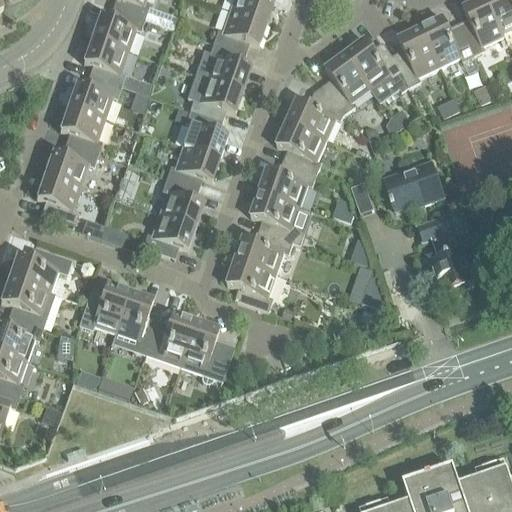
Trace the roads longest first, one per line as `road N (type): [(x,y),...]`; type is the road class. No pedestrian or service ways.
road 1 (secondary): [(427,379),(0,508)]
road 2 (secondary): [(99,511),(287,446),(427,379)]
road 3 (residential): [(202,293),(312,0)]
road 4 (residential): [(6,226),(202,293)]
road 5 (unknown): [(6,226),(27,60)]
